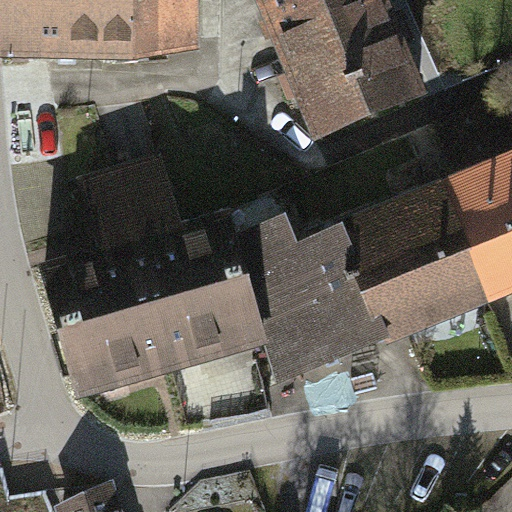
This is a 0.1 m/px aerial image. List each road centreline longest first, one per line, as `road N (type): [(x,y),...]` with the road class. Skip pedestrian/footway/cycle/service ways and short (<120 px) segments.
road 1 (residential): [(511,411),(148,470)]
road 2 (residential): [(54,424),(0,231)]
